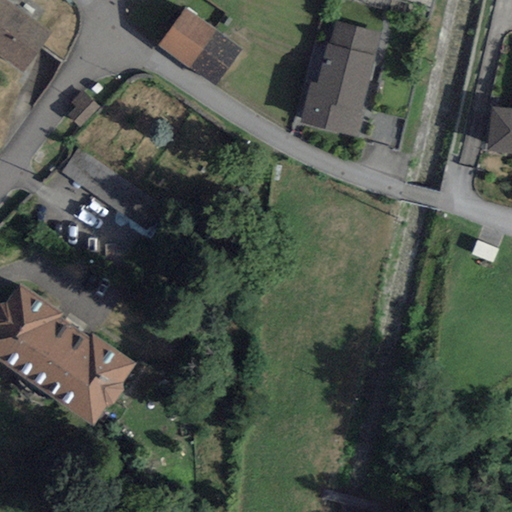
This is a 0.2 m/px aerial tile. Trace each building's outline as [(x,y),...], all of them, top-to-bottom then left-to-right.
[(0,0),(0,52),(20,67),(46,32),(1,0),(0,0)] [(187,11),(163,39),(213,81),(237,53),(187,11)] [(304,123),(355,134),(378,34),(334,24),(322,81),(314,79),(304,123)] [(79,124),(95,108),(80,94),(64,111),(79,124)] [(511,150),(511,108),(498,107),(494,148),(511,150)] [(73,148),(40,192),(135,261),(167,216),(73,148)] [(21,285),(0,315),(0,350),(94,415),(132,360),(21,285)]
